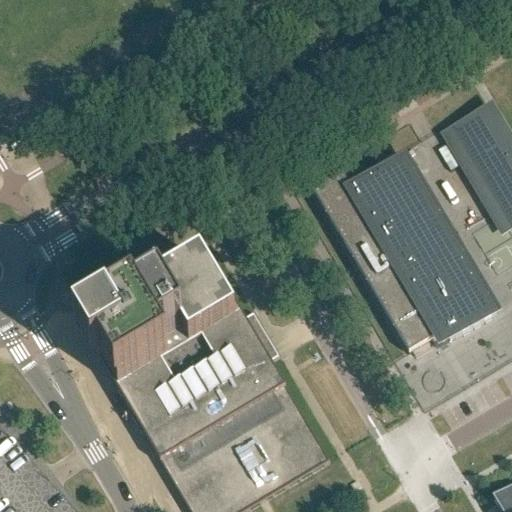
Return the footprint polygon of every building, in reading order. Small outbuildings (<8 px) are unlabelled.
[(31,31),(0,49),(0,119),(16,146),(78,109),(31,31)] [(511,149),(489,110),(452,132),(511,231),(511,149)] [(449,345),(496,317),(403,161),(350,193),(342,179),(313,196),(409,357),(433,343),(438,351),(448,344),(449,345)] [(207,259),(82,334),(187,511),(252,511),(330,466),(271,367),(279,362),(253,319),(245,324),(207,259)] [(511,511),(511,490),(492,502),(497,511),(511,511)]
